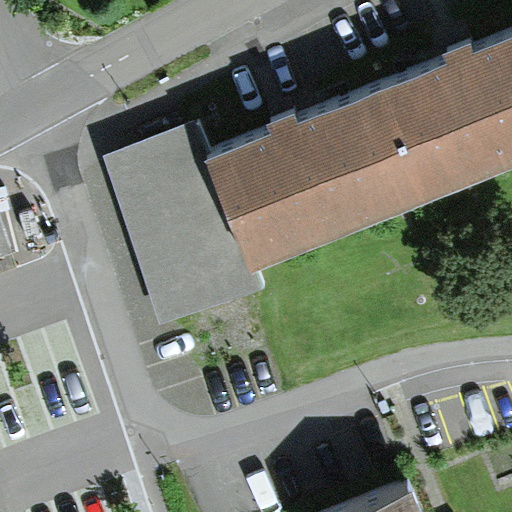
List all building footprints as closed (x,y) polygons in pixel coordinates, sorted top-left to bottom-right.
[(511,27),(434,58),(480,173),(511,160),(511,27)] [(434,58),(322,105),(370,217),(480,173),(434,58)] [(247,264),(370,217),(322,105),(204,154),(247,264)] [(193,124),(105,156),(164,323),(257,289),(247,264),(204,154),(193,124)] [(0,260),(16,255),(0,208),(0,260)] [(327,511),(422,511),(409,479),(327,511)]
